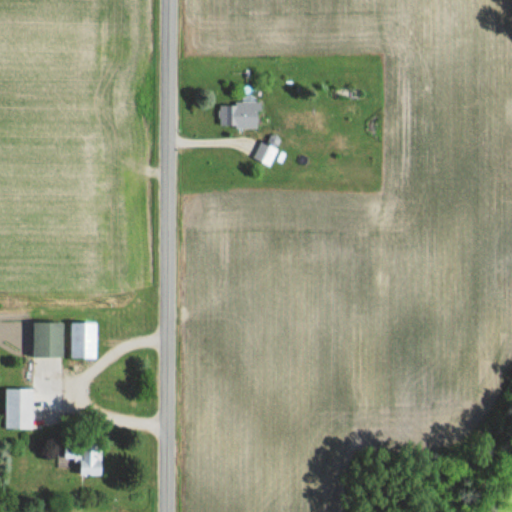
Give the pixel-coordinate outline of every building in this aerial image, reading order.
[(220,128),(260,128),(260,103),(220,103),(220,128)] [(253,158),(269,166),(277,150),(261,142),(253,158)] [(33,321),(33,356),(65,356),(65,321),(33,321)] [(98,358),(98,321),(72,321),(72,358),(98,358)] [(34,388),(6,388),(6,428),(34,428),(34,388)] [(103,448),(66,448),(66,456),(82,456),(82,474),(103,474),(103,448)]
